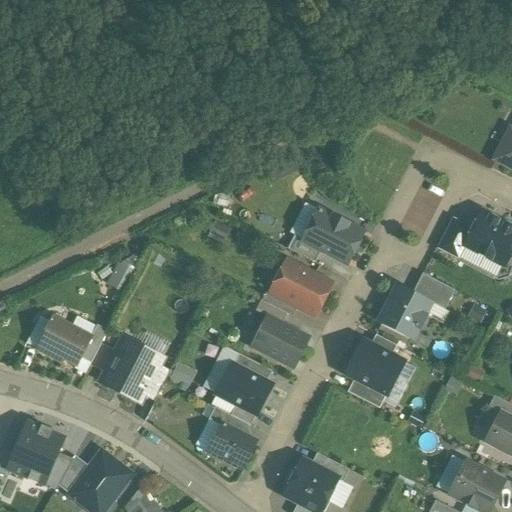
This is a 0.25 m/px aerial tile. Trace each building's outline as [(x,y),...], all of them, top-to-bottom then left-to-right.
[(511,142),(505,140),(494,161),(511,170),(511,142)] [(320,252),(349,266),(365,234),(320,212),(304,244),(320,252)] [(511,228),(482,213),(474,229),(465,247),(466,248),(504,267),(509,257),(511,256),(511,228)] [(474,229),(452,218),(436,250),(458,262),(466,248),(465,247),(474,229)] [(314,264),(320,252),(304,244),(295,239),(289,252),(314,264)] [(118,262),(107,283),(125,292),(136,271),(118,262)] [(332,286),(285,263),(270,292),(270,293),(298,307),(316,317),(332,286)] [(454,292),(422,275),(412,294),(430,303),(444,311),(454,292)] [(399,287),(379,324),(410,340),(416,329),(420,331),(427,317),(423,315),(430,303),(412,294),(399,287)] [(298,307),(270,293),(270,292),(267,290),(261,302),(287,315),(292,318),(298,307)] [(261,302),(255,312),(267,318),(282,326),(287,315),(261,302)] [(282,326),(267,318),(252,347),(293,369),(308,340),(282,326)] [(64,359),(77,366),(81,360),(91,339),(53,320),(37,351),(62,363),(64,359)] [(107,333),(97,328),(91,339),(81,360),(91,365),(92,362),(99,349),(107,333)] [(397,347),(376,336),(370,347),(391,358),(397,347)] [(161,360),(124,341),(115,357),(109,371),(102,383),(139,403),(144,394),(157,369),(161,360)] [(370,347),(363,343),(346,375),(355,379),(387,396),(403,364),(391,358),(370,347)] [(115,357),(99,349),(92,362),(109,371),(115,357)] [(271,372),(239,356),(234,366),(265,383),(271,372)] [(189,390),(197,369),(177,361),(169,382),(189,390)] [(234,366),(232,366),(229,371),(224,373),(218,385),(219,391),(217,396),(236,406),(256,416),(271,386),(265,383),(234,366)] [(168,375),(157,369),(144,394),(156,400),(168,375)] [(355,379),(347,394),(379,410),(387,396),(355,379)] [(511,406),(494,397),(488,408),(501,414),(511,419),(511,406)] [(256,416),(236,406),(231,417),(247,425),(250,427),(256,416)] [(231,417),(215,409),(209,421),(221,427),(222,426),(223,427),(224,425),(226,427),(226,428),(241,436),(247,425),(231,417)] [(511,419),(501,414),(497,422),(491,424),(488,429),(490,435),(486,443),(511,456),(511,419)] [(14,456),(8,472),(45,487),(58,455),(64,439),(52,434),(52,432),(41,428),(40,429),(28,424),(14,456)] [(241,436),(226,428),(226,427),(224,425),(223,427),(222,426),(221,427),(208,452),(242,470),(255,443),(241,436)] [(8,472),(14,456),(1,451),(0,454),(0,474),(6,477),(8,472)] [(90,469),(70,496),(90,511),(104,511),(132,476),(101,454),(90,469)] [(73,461),(58,455),(45,487),(55,493),(58,487),(73,461)] [(338,481),(343,484),(349,471),(318,455),(312,467),(339,480),(338,481)] [(58,487),(70,496),(90,469),(75,458),(73,461),(58,487)] [(312,511),(325,511),(330,504),(328,499),(338,481),(339,480),(312,467),(303,462),(284,498),(298,505),(312,511)] [(488,511),(503,483),(466,464),(450,496),(480,511),(481,511),(488,511)] [(159,511),(143,485),(124,509),(126,511),(159,511)] [(454,511),(435,502),(429,511),(454,511)]
